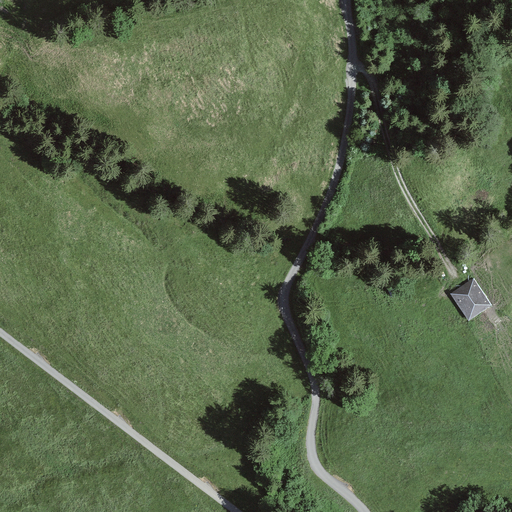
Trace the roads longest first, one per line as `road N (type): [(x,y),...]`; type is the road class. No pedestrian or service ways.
road 1 (unclassified): [(364,511),(313,460),(314,385),(284,303),(343,148),(353,76),(347,0)]
road 2 (unclassified): [(0,330),(236,511)]
